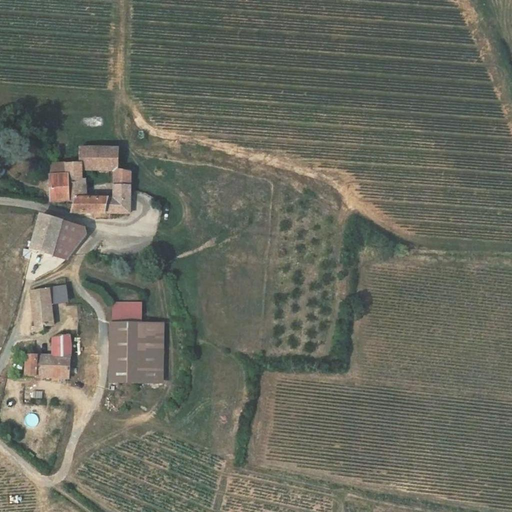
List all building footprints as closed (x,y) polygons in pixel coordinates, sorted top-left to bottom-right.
[(119,171),(120,150),(81,147),(81,164),(52,165),(54,202),(78,201),(74,213),(104,214),(115,214),(115,200),(86,199),(85,172),(115,173),(115,186),(132,186),(131,174),(119,171)] [(131,214),(132,186),(115,186),(115,200),(115,214),(131,214)] [(41,217),(32,251),(54,256),(64,223),(41,217)] [(55,326),(54,321),(50,290),(31,293),(35,321),(36,326),(33,328),(33,330),(34,334),(45,332),(45,330),(45,327),(55,326)] [(79,321),(79,330),(78,374),(99,373),(100,330),(100,322),(79,321)] [(161,330),(161,324),(115,323),(115,330),(115,385),(160,384),(161,330)] [(73,347),(70,335),(55,339),(54,358),(28,356),(27,377),(70,378),(73,347)]
